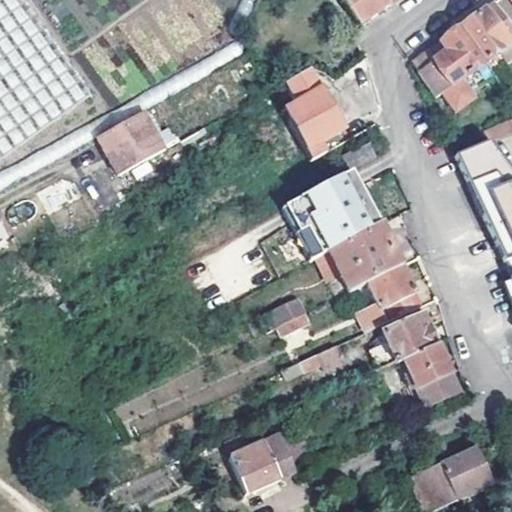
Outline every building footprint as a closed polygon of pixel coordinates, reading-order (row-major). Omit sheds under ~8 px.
[(22,0),(0,0),(0,160),(91,95),(22,0)] [(338,0),(359,28),(376,16),(387,7),(382,0),(338,0)] [(511,0),(502,0),(494,6),(511,30),(511,0)] [(461,30),(485,64),(509,46),(508,45),(511,41),(511,30),(494,6),(471,23),(461,30)] [(421,59),(412,66),(436,100),(443,95),(456,113),(474,100),(461,82),(485,64),(461,30),(452,37),(440,46),(446,54),(434,63),(428,54),(421,59)] [(511,66),(511,50),(509,46),(485,64),(496,78),(511,66)] [(297,106),(283,114),(310,163),(325,155),(320,146),(342,132),(330,111),(309,74),(287,87),(297,106)] [(162,150),(142,112),(96,137),(108,160),(117,175),(162,150)] [(511,122),(484,134),(493,144),(511,135),(511,122)] [(511,279),(511,280),(511,172),(490,143),(455,158),(511,279)] [(375,159),(370,145),(340,158),(346,173),(375,159)] [(326,253),(379,225),(354,182),(350,175),(281,214),(308,264),(327,254),(326,253)] [(327,254),(347,294),(365,285),(402,267),(384,223),(379,225),(326,253),(327,254)] [(402,267),(365,285),(375,305),(385,324),(419,308),(402,267)] [(385,324),(375,305),(357,313),(365,333),(367,332),(385,324)] [(401,361),(434,346),(421,315),(380,333),(394,363),(401,361)] [(302,316),(257,339),(266,357),(310,335),(302,316)] [(401,361),(413,390),(446,375),(434,346),(401,361)] [(316,355),(281,371),(286,383),(321,366),(316,355)] [(455,395),(446,375),(413,390),(422,410),(455,395)] [(209,408),(207,402),(190,408),(182,382),(112,404),(122,436),(209,408)] [(245,496),(293,473),(279,437),(228,460),(245,496)] [(472,446),(465,450),(482,486),(490,482),(472,446)] [(312,468),(302,448),(288,454),(298,475),(312,468)] [(420,511),(426,511),(441,506),(437,500),(452,493),(454,499),(482,486),(465,450),(405,479),(410,488),(408,490),(406,493),(406,497),(406,499),(408,501),(411,503),(414,504),(417,503),(420,511)]
